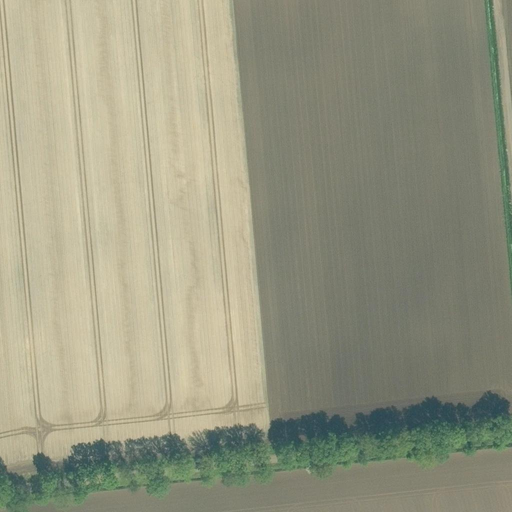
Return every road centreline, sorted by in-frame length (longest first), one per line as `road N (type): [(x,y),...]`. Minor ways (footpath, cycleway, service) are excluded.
road 1 (unclassified): [(0,492),(511,436)]
road 2 (track): [(494,0),(511,219)]
